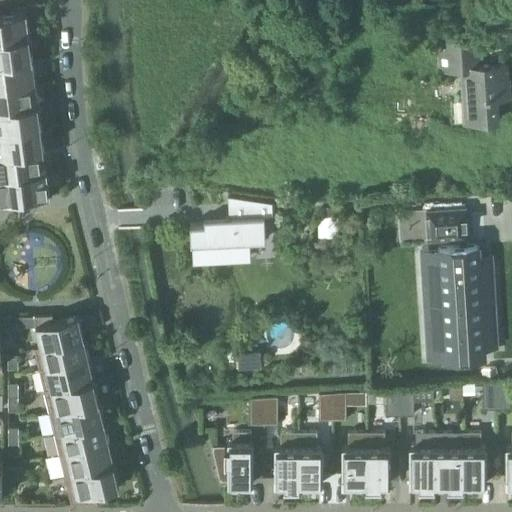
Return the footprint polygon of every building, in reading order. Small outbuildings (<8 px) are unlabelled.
[(0,38),(29,35),(26,11),(0,14),(0,38)] [(0,61),(32,57),(29,35),(0,38),(0,61)] [(462,69),(465,120),(465,121),(497,119),(496,95),(509,94),(507,64),(477,66),(475,39),(438,41),(440,70),(462,69)] [(0,61),(0,84),(31,80),(35,80),(33,66),(29,67),(28,59),(32,58),(32,57),(0,61)] [(0,84),(0,107),(38,102),(36,89),(32,89),(31,80),(0,84)] [(0,130),(41,125),(38,102),(0,107),(0,130)] [(0,153),(43,148),(41,125),(0,130),(0,153)] [(0,153),(0,176),(46,170),(45,157),(41,157),(40,149),(44,149),(43,148),(0,153)] [(46,170),(0,176),(0,205),(20,201),(19,198),(49,194),(46,170)] [(191,242),(206,242),(207,258),(251,256),(250,240),(266,240),(265,216),(274,216),(274,201),(228,194),(229,216),(204,218),(204,223),(190,224),(191,242)] [(465,207),(426,209),(428,239),(459,237),(460,245),(438,246),(439,265),(432,265),(435,304),(441,304),(445,359),(485,356),(484,346),(496,345),(492,272),(480,273),(478,244),(467,245),(467,237),(465,207)] [(320,213),(320,233),(337,233),(337,214),(320,213)] [(34,347),(34,348),(83,336),(78,314),(54,320),(52,313),(33,314),(35,322),(41,345),(34,347)] [(279,349),(281,349),(283,349),(285,348),(287,348),(289,346),(291,345),(292,343),(293,341),(294,339),(294,336),(294,334),(294,332),(293,330),(292,328),(291,327),(290,325),(288,324),(286,323),(284,322),(282,322),(280,321),(278,322),(276,322),(274,323),(272,324),(270,325),(269,327),(268,329),(267,331),(266,333),(266,335),(266,337),(267,339),(267,341),(268,343),(270,345),(271,346),(273,347),(275,348),(277,349),(279,349)] [(0,323),(0,324),(1,337),(11,336),(10,323),(0,323)] [(34,348),(39,369),(89,357),(87,352),(89,352),(88,346),(86,347),(83,336),(34,348)] [(260,351),(239,353),(239,368),(260,367),(260,351)] [(8,354),(8,368),(18,368),(18,354),(8,354)] [(44,389),(44,390),(94,378),(93,377),(91,378),(87,358),(89,358),(89,357),(39,369),(39,370),(46,368),(51,387),(44,389)] [(44,390),(49,411),(99,399),(94,378),(44,390)] [(510,379),(496,380),(496,407),(510,407),(510,379)] [(496,407),(496,380),(483,381),(483,407),(496,407)] [(8,382),(8,396),(18,396),(18,382),(8,382)] [(400,414),(400,386),(386,387),(386,414),(400,414)] [(414,386),(400,386),(400,414),(414,414),(414,386)] [(346,390),(332,391),(332,418),(346,418),(346,390)] [(332,418),(332,391),(319,392),(319,418),(332,418)] [(264,423),(264,395),(250,396),(250,423),(264,423)] [(278,395),(264,395),(264,423),(278,423),(278,395)] [(18,396),(8,396),(8,410),(18,410),(18,396)] [(49,411),(54,432),(104,420),(99,399),(49,411)] [(104,420),(54,432),(59,453),(109,441),(108,436),(109,436),(108,431),(106,431),(104,420)] [(9,427),(9,441),(19,440),(18,427),(9,427)] [(225,444),(209,444),(220,478),(228,478),(228,482),(230,482),(230,484),(241,484),(241,482),(243,482),(243,483),(253,483),(253,475),(253,439),(251,439),(251,430),(233,430),(233,439),(228,439),(228,444),(225,444)] [(300,485),(299,431),(281,431),(281,445),(275,445),(275,475),(275,483),(284,483),(284,485),(286,485),(286,487),(297,487),(297,485),(300,485)] [(317,431),(299,431),(300,485),(300,482),(301,482),(301,484),(311,484),(311,482),(313,482),(313,483),(323,483),(323,475),(323,445),(317,445),(317,431)] [(353,482),(366,482),(367,431),(349,431),(349,445),(343,445),(343,475),(342,475),(342,483),(353,483),(353,482)] [(367,431),(366,482),(366,485),(382,485),(381,483),(391,483),(391,475),(390,475),(390,444),(384,444),(384,431),(367,431)] [(419,484),(434,484),(434,431),(416,431),(416,444),(410,444),(410,475),(410,483),(419,483),(419,484)] [(447,484),(463,484),(463,431),(434,431),(434,484),(434,482),(436,482),(436,484),(446,484),(446,482),(447,482),(447,484)] [(463,431),(463,484),(463,482),(464,482),(464,484),(475,484),(475,482),(476,482),(476,483),(487,483),(487,475),(486,475),(486,445),(480,445),(480,431),(463,431)] [(19,440),(9,441),(9,454),(19,454),(19,440)] [(59,453),(64,474),(114,462),(114,461),(112,462),(107,442),(109,442),(109,441),(59,453)] [(114,462),(64,474),(71,502),(98,502),(95,490),(119,484),(114,462)] [(13,479),(13,466),(3,466),(3,480),(13,479)] [(23,466),(13,466),(13,479),(23,479),(23,466)]
